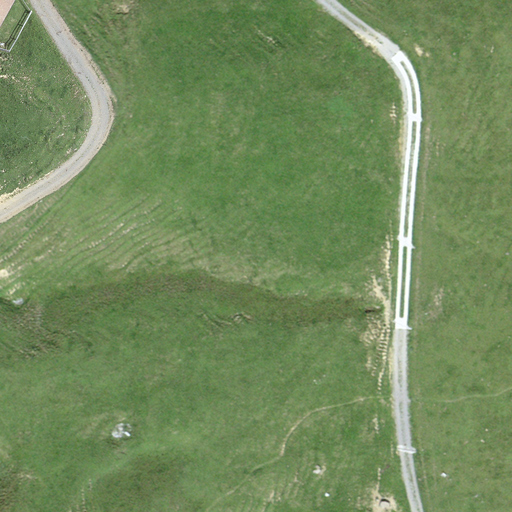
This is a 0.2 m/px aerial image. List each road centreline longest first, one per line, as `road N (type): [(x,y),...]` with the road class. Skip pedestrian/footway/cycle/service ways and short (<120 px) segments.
road 1 (track): [(326,0),(396,56),(412,88),(399,394)]
road 2 (track): [(0,214),(83,158),(99,130),(88,77),(38,0)]
